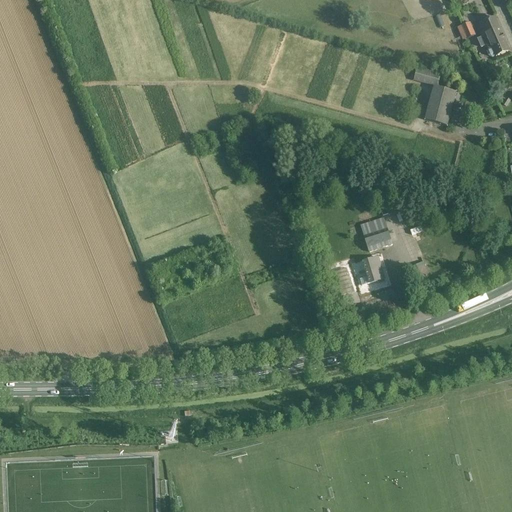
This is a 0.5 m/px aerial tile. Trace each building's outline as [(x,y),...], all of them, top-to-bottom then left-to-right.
[(481,48),(487,46),(489,50),(487,53),(489,57),(492,59),(496,57),(510,51),(495,18),(477,26),(482,38),(478,40),(481,48)] [(470,23),(458,28),(457,28),(463,41),(476,37),(470,23)] [(414,82),(435,88),(439,75),(417,69),(414,82)] [(427,121),(437,124),(447,127),(456,93),(436,88),(427,121)] [(363,231),(365,237),(370,253),(393,245),(393,243),(388,230),(386,224),(363,231)] [(394,229),(388,230),(393,243),(398,241),(394,229)] [(453,249),(443,253),(448,265),(458,260),(453,249)] [(364,263),(367,275),(368,279),(361,281),(362,287),(378,282),(378,284),(385,282),(378,258),(364,263)] [(424,263),(408,269),(415,286),(431,280),(424,263)] [(346,295),(342,285),(338,287),(333,289),(338,302),(348,298),(346,295)]
